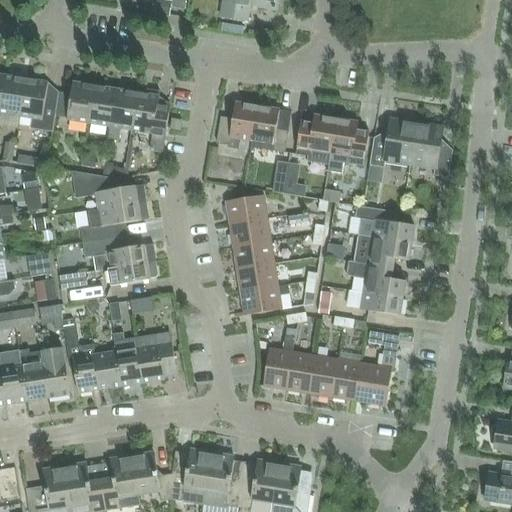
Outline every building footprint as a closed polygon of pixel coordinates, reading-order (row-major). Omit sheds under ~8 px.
[(170,17),(172,2),(161,0),(153,0),(151,14),(170,17)] [(184,10),(185,0),(173,0),(172,8),(184,10)] [(277,11),(278,0),(231,0),(231,3),(224,1),(221,18),(247,22),(250,7),(277,11)] [(0,114),(20,118),(26,80),(5,77),(0,108),(0,114)] [(48,84),(26,80),(20,118),(32,120),(30,129),(52,133),(59,93),(48,84)] [(89,125),(95,87),(73,83),(71,95),(60,93),(56,117),(67,119),(67,121),(89,125)] [(110,128),(116,90),(95,87),(89,125),(110,128)] [(131,131),(137,94),(116,90),(110,128),(108,140),(119,141),(120,130),(131,131)] [(145,95),(137,94),(131,131),(165,137),(170,106),(158,104),(160,92),(146,90),(145,95)] [(252,142),(257,107),(236,104),(233,120),(221,118),(217,143),(229,145),(228,149),(239,150),(241,140),(252,142)] [(280,111),(257,107),(252,142),(251,148),(285,154),(289,129),(277,127),(280,111)] [(308,127),(301,126),(296,156),(309,158),(308,162),(329,165),(330,161),(331,155),(336,120),(314,116),(313,125),(311,125),(308,127)] [(180,131),(182,122),(172,120),(171,130),(180,131)] [(358,123),(336,120),(331,155),(330,161),(351,164),(364,166),(369,136),(361,135),(359,132),(357,132),(358,123)] [(410,165),(417,124),(391,120),(388,141),(374,139),(370,166),(384,169),(386,161),(410,165)] [(442,129),(417,124),(410,165),(435,169),(434,177),(448,179),(453,151),(439,149),(442,129)] [(15,144),(4,143),(2,160),(12,162),(15,144)] [(45,159),(46,148),(25,145),(23,155),(45,159)] [(98,158),(84,156),(82,167),(96,169),(98,158)] [(105,163),(104,171),(103,175),(124,178),(123,178),(124,170),(113,168),(114,165),(105,163)] [(291,164),(290,174),(301,176),(302,165),(291,164)] [(76,200),(96,196),(99,211),(147,203),(144,186),(113,191),(111,178),(71,173),(76,200)] [(279,176),(276,193),(287,195),(289,178),(279,176)] [(42,210),(39,189),(28,191),(32,212),(42,210)] [(325,191),(323,201),(329,202),(335,203),(336,203),(339,204),(341,194),(325,191)] [(226,203),(230,226),(268,220),(264,196),(226,203)] [(328,203),(319,201),(318,211),(327,213),(328,203)] [(89,227),(80,229),(83,244),(118,238),(116,226),(149,220),(147,203),(99,211),(87,213),(89,227)] [(0,207),(0,217),(14,215),(13,207),(0,207)] [(375,222),(372,238),(412,244),(415,227),(396,224),(397,214),(357,207),(355,219),(375,222)] [(46,229),(44,218),(33,220),(35,230),(46,229)] [(64,237),(74,237),(74,219),(64,219),(64,237)] [(233,248),(271,242),(268,220),(230,226),(233,248)] [(325,227),(316,225),(314,235),(323,237),(325,227)] [(313,245),(322,247),(323,237),(314,235),(313,245)] [(412,244),(372,238),(362,236),(358,264),(392,269),(394,259),(409,262),(412,244)] [(108,271),(108,270),(148,264),(156,263),(153,245),(120,251),(118,238),(83,244),(85,259),(94,258),(96,273),(108,271)] [(275,265),(271,242),(233,248),(237,271),(275,265)] [(328,248),(327,259),(337,261),(344,262),(346,249),(329,246),(328,248)] [(52,270),(50,255),(35,257),(37,272),(52,270)] [(148,264),(108,270),(108,271),(111,287),(159,280),(156,263),(148,264)] [(390,280),(392,269),(358,264),(349,263),(347,276),(366,279),(363,293),(403,300),(406,282),(390,280)] [(278,287),(275,265),(237,271),(241,293),(278,287)] [(88,286),(86,273),(59,277),(62,291),(88,286)] [(317,274),(308,273),(306,283),(316,284),(317,274)] [(56,299),(53,280),(44,281),(47,301),(56,299)] [(14,281),(0,282),(0,297),(10,296),(16,289),(14,281)] [(306,283),(305,293),(314,294),(316,284),(306,283)] [(288,285),(278,287),(241,293),(244,316),(282,310),(280,297),(289,295),(288,285)] [(332,294),(321,292),(318,314),(329,316),(332,294)] [(400,317),(403,300),(363,293),(361,311),(400,317)] [(315,300),(294,300),(295,311),(315,310),(315,300)] [(98,311),(97,301),(88,303),(89,312),(98,311)] [(118,304),(108,306),(111,321),(121,320),(118,304)] [(55,331),(64,329),(63,321),(62,322),(60,306),(39,309),(41,325),(54,324),(55,331)] [(16,313),(18,328),(35,325),(32,310),(16,313)] [(0,330),(15,328),(12,314),(0,315),(0,330)] [(297,324),(307,322),(305,314),(296,315),(297,324)] [(288,325),(297,324),(296,315),(286,317),(288,325)] [(334,326),(344,328),(345,319),(335,317),(334,326)] [(353,329),(355,320),(345,319),(344,328),(353,329)] [(73,320),(63,321),(64,329),(69,363),(73,363),(78,394),(100,390),(95,356),(93,344),(82,346),(79,345),(76,325),(74,326),(73,320)] [(121,387),(143,384),(136,339),(125,341),(124,334),(113,336),(116,353),(121,387)] [(157,336),(136,339),(143,384),(165,381),(164,374),(176,372),(171,337),(158,339),(157,336)] [(287,391),(293,353),(295,338),(286,337),(284,352),(270,349),(264,387),(287,391)] [(44,364),(43,364),(48,399),(71,396),(65,361),(63,349),(42,352),(44,364)] [(27,402),(48,399),(43,364),(44,364),(42,352),(30,354),(30,351),(20,352),(20,357),(22,368),(27,402)] [(315,357),(309,395),(332,398),(338,360),(339,352),(331,351),(330,359),(315,357)] [(121,387),(116,353),(95,356),(100,390),(121,387)] [(309,395),(315,357),(293,353),(287,391),(309,395)] [(382,368),(360,364),(354,402),(385,407),(391,370),(394,370),(396,358),(384,356),(382,368)] [(27,402),(22,368),(20,357),(10,359),(12,369),(1,371),(6,406),(27,402)] [(354,402),(360,364),(338,360),(332,398),(354,402)] [(494,447),(498,447),(498,449),(511,451),(511,416),(511,424),(502,423),(502,425),(498,424),(495,428),(492,432),(492,437),(492,442),(494,447)] [(204,505),(212,454),(190,450),(186,474),(172,472),(172,475),(172,500),(183,502),(183,501),(204,505)] [(172,500),(172,475),(158,477),(154,453),(132,456),(138,496),(160,493),(161,502),(172,500)] [(238,509),(242,483),(231,482),(235,457),(212,454),(204,505),(226,508),(226,507),(238,509)] [(138,496),(132,456),(110,460),(114,484),(102,486),(106,511),(140,506),(138,496)] [(0,494),(23,494),(22,458),(0,458),(0,494)] [(259,511),(272,511),(280,465),(258,461),(254,485),(242,483),(238,509),(259,511)] [(100,511),(106,511),(102,486),(91,488),(87,464),(65,467),(71,511),(100,511)] [(302,468),(280,465),(272,511),(306,511),(310,494),(298,492),(302,468)] [(71,511),(65,467),(43,471),(46,495),(35,497),(37,511),(71,511)] [(511,477),(489,474),(485,501),(511,505),(511,477)] [(491,502),(489,511),(509,511),(510,505),(491,502)]
